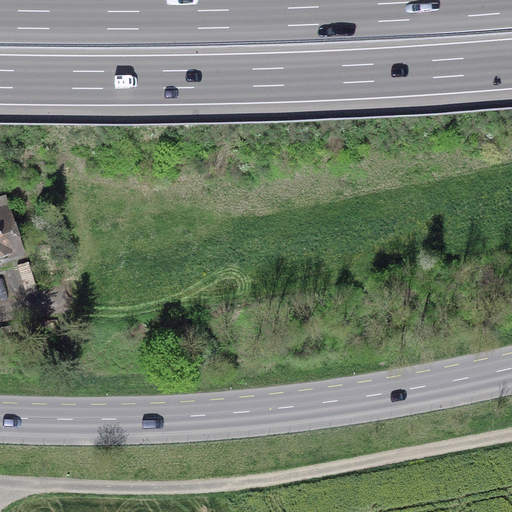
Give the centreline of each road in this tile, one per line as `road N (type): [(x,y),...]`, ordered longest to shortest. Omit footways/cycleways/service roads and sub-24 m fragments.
road 1 (track): [(511,433),(239,483),(0,481)]
road 2 (tertiary): [(0,416),(241,411),(511,367)]
road 3 (motorway): [(511,1),(288,15),(0,17)]
road 4 (motorway): [(0,78),(289,77),(511,63)]
